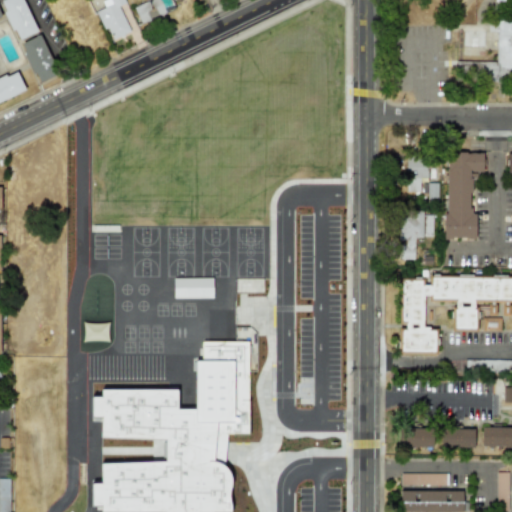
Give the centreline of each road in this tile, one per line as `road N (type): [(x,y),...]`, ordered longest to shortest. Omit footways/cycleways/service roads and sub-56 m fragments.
road 1 (tertiary): [(369,511),(364,0)]
road 2 (tertiary): [(271,0),(0,132)]
road 3 (residential): [(367,115),(511,119)]
